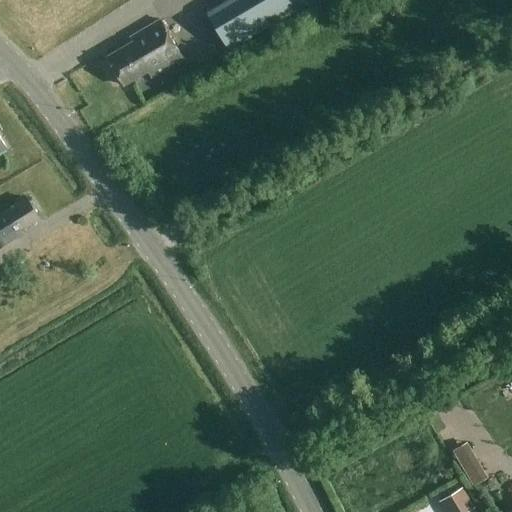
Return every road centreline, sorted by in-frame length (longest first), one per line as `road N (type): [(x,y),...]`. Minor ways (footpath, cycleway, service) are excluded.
road 1 (tertiary): [(311,511),(280,451),(152,261),(0,51)]
road 2 (track): [(511,49),(152,261)]
